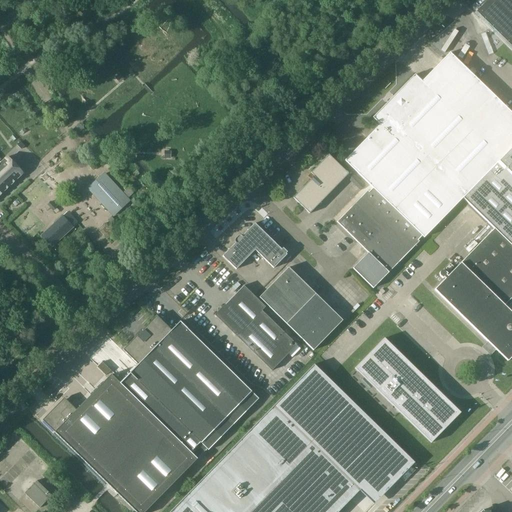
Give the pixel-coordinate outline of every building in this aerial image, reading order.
[(511,0),(495,0),(478,17),(511,50),(511,0)] [(511,147),(511,113),(449,53),(421,82),(414,75),(372,118),(379,125),(344,161),(372,188),(370,191),(419,239),(422,236),(424,238),(463,198),(511,147)] [(20,140),(16,144),(21,148),(25,145),(20,140)] [(434,290),(435,291),(487,342),(496,350),(507,361),(511,356),(511,313),(504,306),(511,297),(511,147),(463,198),(495,228),(494,229),(456,268),(447,276),(446,275),(447,274),(445,272),(444,271),(443,271),(442,271),(440,272),(439,274),(439,275),(439,276),(440,277),(442,279),(443,278),(445,279),(435,289),(434,290)] [(328,155),(310,173),(307,177),(310,180),(293,198),(309,214),(348,174),(328,155)] [(0,194),(22,174),(7,157),(0,163),(0,194)] [(128,201),(122,194),(104,174),(88,189),(113,215),(128,201)] [(353,175),(351,177),(348,180),(360,190),(364,186),(353,175)] [(419,239),(370,191),(369,192),(367,191),(336,222),(368,253),(352,268),(373,288),(388,273),(419,242),(418,240),(419,239)] [(62,216),(40,236),(51,248),(73,227),(62,216)] [(254,224),(242,236),(241,237),(240,236),(239,236),(238,237),(237,237),(236,238),(236,239),(236,241),(236,242),(222,257),(236,270),(254,251),(273,269),(286,255),(254,224)] [(259,298),(286,324),(315,294),(302,282),(303,280),(302,279),(301,280),(288,268),(259,298)] [(224,305),(214,315),(215,316),(270,370),(295,344),(281,330),(285,327),(243,286),(224,305)] [(342,321),(329,308),(330,307),(329,306),(328,307),(315,294),(286,324),(313,351),(342,321)] [(258,399),(179,322),(171,331),(156,316),(142,330),(143,332),(138,337),(137,336),(123,350),(138,365),(129,374),(201,444),(208,451),(258,399)] [(204,342),(233,373),(237,369),(208,338),(204,342)] [(384,341),(357,368),(431,440),(457,413),(384,341)] [(313,365),(169,511),(338,511),(385,464),(400,478),(414,463),(313,365)] [(64,398),(42,420),(54,432),(135,511),(144,511),(197,459),(191,454),(201,444),(129,374),(120,383),(111,375),(76,410),(64,398)] [(33,483),(32,484),(33,484),(24,493),(39,508),(48,499),(49,500),(50,499),(49,498),(52,496),(36,481),(34,483),(33,483)]
